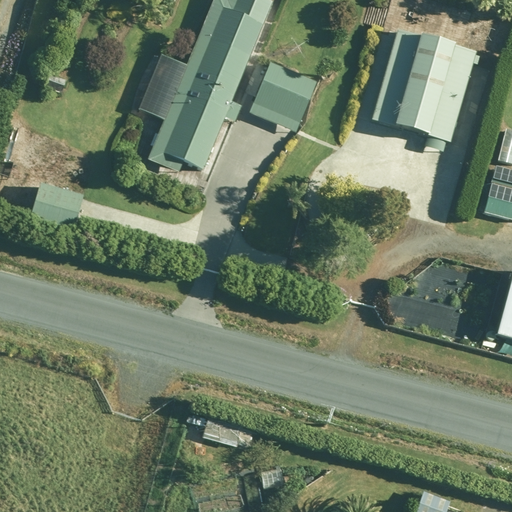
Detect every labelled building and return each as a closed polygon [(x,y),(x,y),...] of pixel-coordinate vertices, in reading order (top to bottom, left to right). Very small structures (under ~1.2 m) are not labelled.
[(284,1),(281,0),(214,0),(186,68),(161,58),(138,113),(163,124),(146,164),(180,178),(184,168),(200,175),(223,121),(232,124),(284,1)] [(370,124),(393,131),(426,140),(422,152),(444,157),(447,146),(472,56),(419,41),(395,34),(370,124)] [(313,87),(269,69),(249,118),(293,136),(313,87)] [(511,133),(503,132),(495,164),(511,167),(511,133)] [(32,138),(26,143),(25,146),(24,149),(23,152),(24,155),(24,158),(25,161),(27,164),(29,167),(32,168),(35,170),(38,171),(41,171),(44,171),(47,171),(50,169),(53,168),(55,166),(57,163),(59,160),(60,157),(60,154),(60,151),(59,148),(58,145),(56,142),(54,140),(52,138),(49,136),(46,135),(43,135),(40,135),(36,136),(33,137),(32,138)] [(511,194),(487,188),(480,216),(511,223),(511,194)] [(80,202),(41,190),(30,227),(70,239),(80,202)] [(511,273),(498,327),(511,330),(511,273)] [(444,511),(447,505),(418,495),(412,511),(444,511)]
